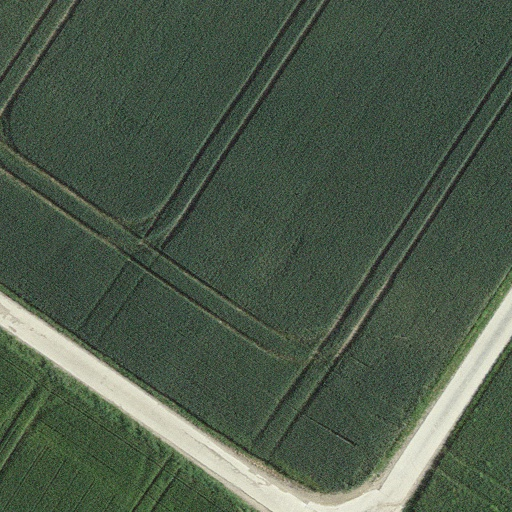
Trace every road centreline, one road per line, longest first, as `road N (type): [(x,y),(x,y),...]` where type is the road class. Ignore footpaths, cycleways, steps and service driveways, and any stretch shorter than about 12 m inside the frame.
road 1 (unclassified): [(303,511),(0,303)]
road 2 (track): [(511,301),(373,511)]
